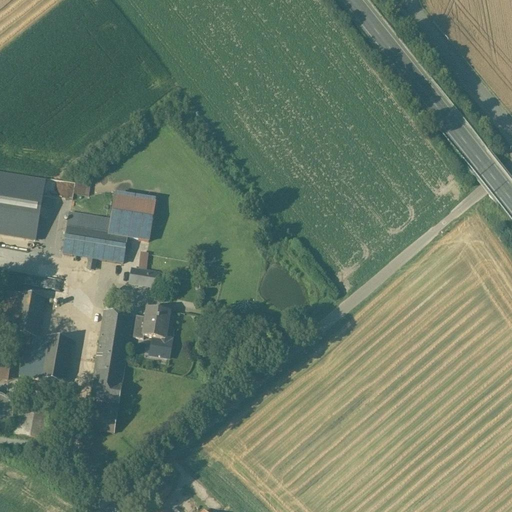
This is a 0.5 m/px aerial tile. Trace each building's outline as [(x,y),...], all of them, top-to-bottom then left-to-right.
[(0,175),(0,236),(35,242),(45,183),(0,175)] [(155,203),(115,196),(111,221),(108,236),(127,239),(127,240),(148,243),(155,203)] [(111,221),(71,215),(68,230),(108,236),(111,221)] [(108,236),(68,230),(67,230),(63,255),(122,265),(127,240),(127,239),(108,236)] [(87,270),(96,270),(97,261),(88,261),(87,270)] [(159,275),(132,271),(129,285),(157,289),(159,275)] [(44,300),(20,295),(13,335),(29,338),(36,339),(44,300)] [(169,314),(147,310),(146,319),(143,331),(142,337),(144,338),(152,339),(162,341),(164,331),(165,325),(167,325),(169,314)] [(104,313),(93,382),(94,382),(86,429),(114,433),(126,353),(127,353),(133,317),(105,313),(104,313)] [(143,331),(146,319),(136,317),(132,339),(143,341),(144,338),(142,337),(143,331)] [(173,332),(164,331),(162,341),(152,339),(149,357),(170,360),(173,332)] [(36,339),(29,338),(22,377),(40,380),(47,341),(36,339)] [(72,342),(47,338),(47,341),(40,380),(65,384),(72,342)] [(2,396),(0,395),(0,428),(6,426),(10,421),(12,415),(12,411),(11,405),(7,400),(2,396)] [(35,414),(24,412),(20,436),(30,438),(35,414)] [(164,482),(154,497),(162,503),(173,488),(164,482)]
